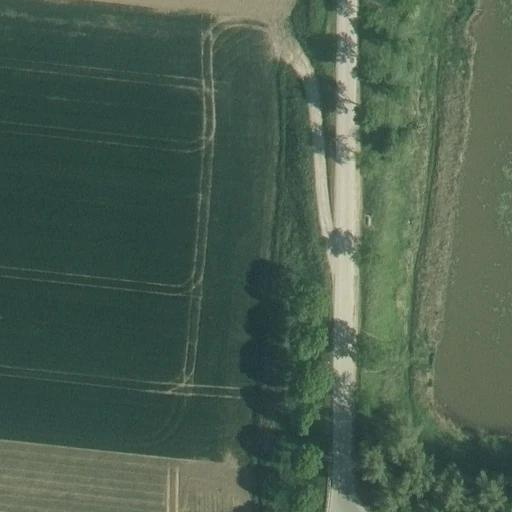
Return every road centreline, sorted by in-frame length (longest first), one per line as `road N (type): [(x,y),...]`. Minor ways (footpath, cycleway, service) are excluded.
road 1 (tertiary): [(341,511),(348,0)]
road 2 (track): [(303,67),(312,87),(326,226),(344,254)]
